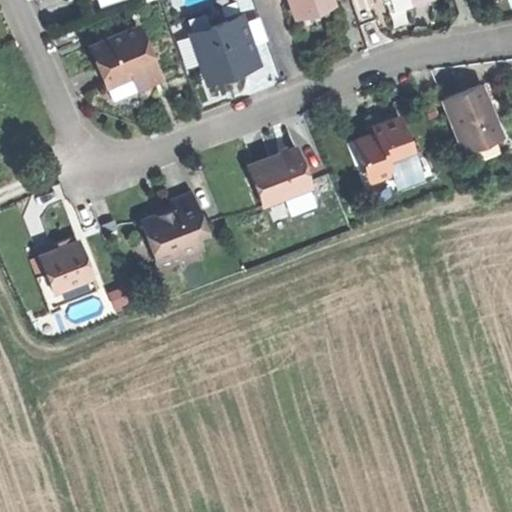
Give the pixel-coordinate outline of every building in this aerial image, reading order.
[(291,0),(295,11),(313,5),(328,0),(291,0)] [(193,38),(207,78),(228,71),(226,67),(233,64),(241,61),(243,67),(259,62),(244,17),(230,22),(228,18),(208,25),(211,32),(193,38)] [(98,64),(105,82),(131,71),(154,62),(138,24),(89,45),(98,64)] [(161,78),(154,62),(131,71),(138,88),(161,78)] [(443,98),(463,150),(504,134),(483,82),(460,91),(443,98)] [(370,178),(389,172),(385,159),(409,152),(411,151),(399,115),(373,124),(375,131),(365,134),(351,139),(358,160),(364,158),(370,178)] [(275,155),(254,162),(267,201),(288,194),(311,187),(298,147),(275,155)] [(413,164),(409,152),(385,159),(389,172),(413,164)] [(259,204),(267,201),(254,162),(246,164),(259,204)] [(314,196),(311,187),(288,194),(291,203),(314,196)] [(141,219),(156,260),(177,253),(179,257),(203,248),(195,226),(204,223),(192,191),(171,199),(174,207),(176,212),(160,218),(158,213),(141,219)] [(166,210),(158,213),(160,218),(176,212),(174,207),(166,210)] [(45,272),(53,291),(92,275),(78,240),(56,249),(39,256),(45,272)] [(29,259),(36,276),(45,272),(39,256),(29,259)] [(98,290),(92,275),(53,291),(45,272),(36,276),(49,309),(98,290)]
